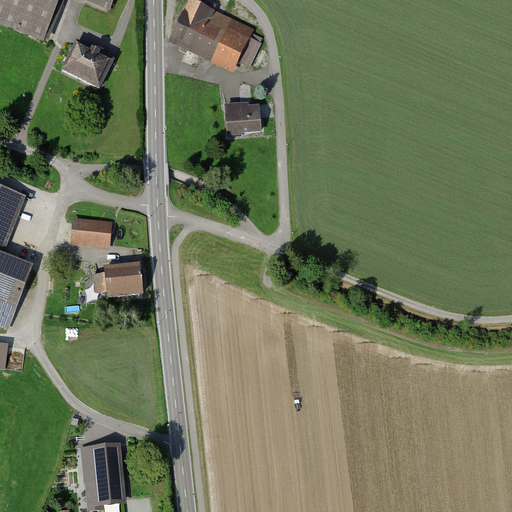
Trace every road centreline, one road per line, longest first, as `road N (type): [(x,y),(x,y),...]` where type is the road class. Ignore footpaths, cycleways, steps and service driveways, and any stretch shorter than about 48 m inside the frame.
road 1 (secondary): [(187,511),(160,246),(154,0)]
road 2 (track): [(276,248),(426,310),(511,318)]
road 3 (track): [(18,147),(65,30),(112,49),(133,0)]
road 4 (track): [(256,241),(225,200),(170,172),(92,168),(73,177)]
road 5 (track): [(27,341),(82,408),(180,443)]
road 6 (residential): [(276,248),(285,226),(278,78)]
road 7 (track): [(27,341),(73,177)]
road 8 (track): [(18,147),(61,164),(90,193),(158,211)]
